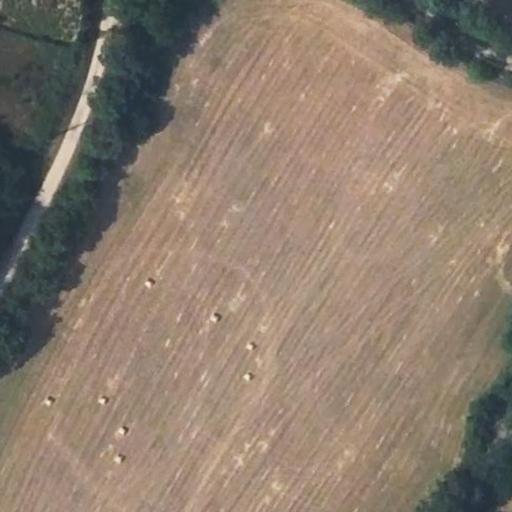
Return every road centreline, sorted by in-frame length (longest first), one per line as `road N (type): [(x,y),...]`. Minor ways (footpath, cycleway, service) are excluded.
road 1 (unclassified): [(108,0),(95,73),(0,288)]
road 2 (track): [(407,0),(511,63)]
